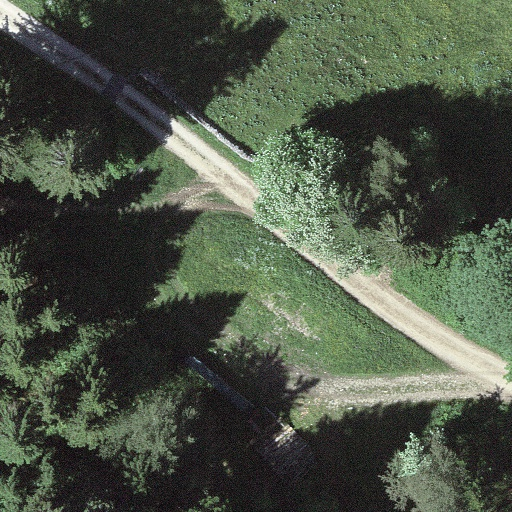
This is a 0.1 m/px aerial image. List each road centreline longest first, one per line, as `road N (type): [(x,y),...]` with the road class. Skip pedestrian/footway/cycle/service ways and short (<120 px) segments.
road 1 (track): [(253,194),(511,379)]
road 2 (track): [(0,15),(253,194)]
